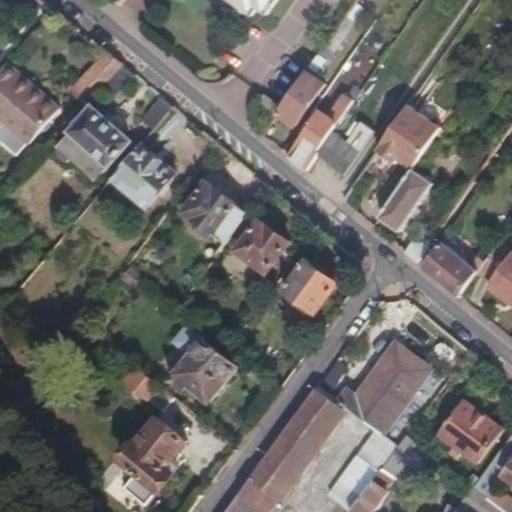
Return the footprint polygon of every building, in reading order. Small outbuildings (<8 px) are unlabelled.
[(232,0),(251,14),(257,7),(265,13),(275,0),(232,0)] [(294,125),(324,82),(320,79),(325,71),(318,67),(327,54),(330,53),(355,22),(345,15),(284,102),(277,113),(294,125)] [(102,88),(123,65),(109,54),(72,92),(86,104),(87,104),(89,102),(102,88)] [(36,88),(8,64),(6,67),(34,91),(36,88)] [(114,99),(136,75),(123,65),(102,88),(114,99)] [(30,146),(61,110),(36,88),(34,91),(6,67),(0,74),(0,120),(4,123),(27,144),(30,146)] [(155,132),(176,108),(162,97),(142,121),(155,132)] [(276,108),(261,97),(254,107),(268,118),(276,108)] [(133,143),(89,102),(87,104),(86,104),(68,124),(75,130),(55,152),(69,164),(74,159),(98,181),(133,143)] [(414,166),(441,127),(408,103),(377,148),(390,157),(394,152),(399,156),(414,166)] [(332,130),(346,111),(338,105),(329,118),(320,111),(288,156),(304,169),(316,153),(332,130)] [(343,176),(374,131),(363,121),(347,143),(332,130),(316,153),(343,176)] [(27,144),(4,123),(0,127),(0,140),(17,156),(27,144)] [(177,176),(143,147),(114,181),(148,210),(177,176)] [(396,161),(399,156),(394,152),(390,157),(396,161)] [(400,230),(435,183),(413,167),(380,215),(400,230)] [(224,249),(253,209),(241,200),(237,205),(208,183),(185,213),(214,234),(214,243),(224,249)] [(266,273),(290,241),(267,225),(266,227),(258,222),(237,252),(266,273)] [(437,232),(425,223),(418,232),(431,241),(437,232)] [(417,262),(431,241),(418,232),(404,252),(417,262)] [(511,289),(511,238),(503,233),(489,252),(479,266),(511,289)] [(469,263),(441,241),(423,267),(458,296),(460,293),(477,270),(469,263)] [(479,266),(489,252),(481,246),(469,263),(477,270),(479,266)] [(330,297),(339,284),(308,261),(286,291),(317,315),(323,307),(327,310),(334,300),(330,297)] [(135,291),(143,280),(131,271),(123,281),(135,291)] [(239,369),(202,339),(168,381),(182,393),(187,386),(210,404),(239,369)] [(383,433),(433,367),(400,341),(359,393),(350,386),(339,400),(348,407),(376,427),(383,433)] [(329,393),(350,365),(342,359),(321,387),(329,393)] [(174,400),(137,369),(125,383),(163,414),(174,400)] [(39,390),(30,375),(13,387),(26,407),(35,395),(39,390)] [(265,511),(268,511),(348,407),(339,400),(329,393),(321,387),(241,493),(265,511)] [(38,425),(54,410),(35,395),(26,407),(38,425)] [(476,467),(501,435),(464,406),(438,438),(454,450),(449,457),(457,463),(462,456),(476,467)] [(166,466),(186,443),(159,419),(137,445),(134,443),(119,461),(136,474),(124,489),(146,507),(175,473),(166,466)] [(351,507),(399,444),(383,433),(376,427),(328,489),(351,507)] [(395,487),(409,469),(411,471),(426,452),(406,436),(399,444),(351,507),(356,511),(371,511),(384,496),(381,494),(391,483),(395,487)] [(503,476),(511,464),(511,439),(473,490),(485,499),(495,487),(503,476)] [(511,482),(511,464),(503,476),(511,482)] [(511,511),(511,500),(495,487),(485,499),(501,511),(511,511)] [(501,511),(485,499),(473,490),(472,489),(468,495),(489,511),(501,511)] [(235,511),(264,511),(265,511),(241,493),(230,508),(235,511)] [(489,511),(468,495),(456,509),(449,504),(446,511),(489,511)]
